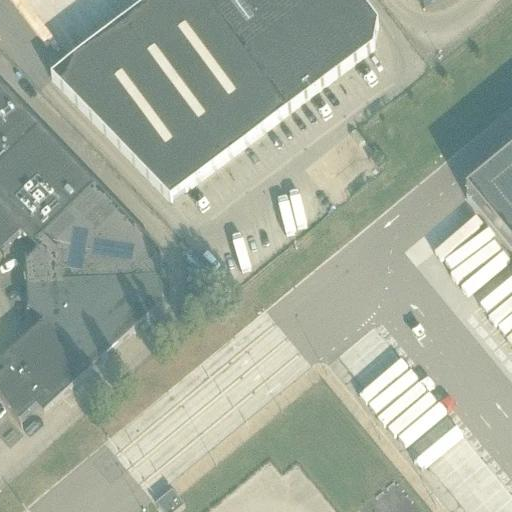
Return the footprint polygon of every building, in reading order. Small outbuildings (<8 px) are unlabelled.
[(71,67),(50,82),(173,207),(190,194),(284,123),(288,120),(375,55),(379,29),(356,0),(160,0),(71,67)] [(417,0),(424,10),(439,0),(417,0)] [(3,256),(16,243),(23,237),(40,255),(27,267),(27,263),(26,263),(28,316),(29,316),(29,311),(46,329),(2,370),(7,376),(0,382),(0,400),(21,431),(22,430),(20,427),(38,410),(44,416),(160,309),(158,258),(0,94),(0,252),(4,260),(5,259),(3,256)] [(511,111),(494,122),(503,139),(511,134),(511,111)] [(376,157),(370,162),(378,173),(385,168),(376,157)] [(511,164),(497,177),(467,202),(511,256),(511,164)] [(165,504),(157,510),(158,511),(181,511),(185,510),(176,500),(173,503),(170,500),(165,504)]
